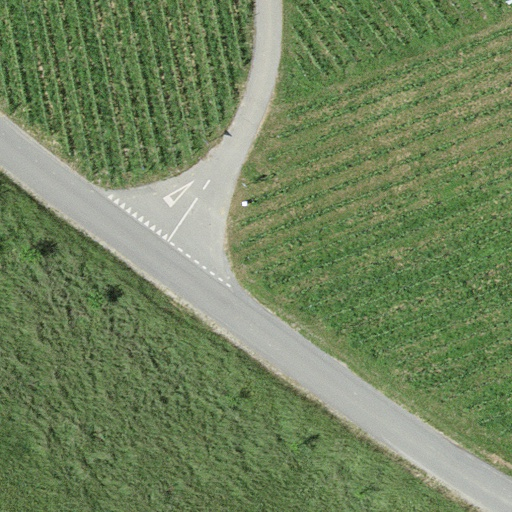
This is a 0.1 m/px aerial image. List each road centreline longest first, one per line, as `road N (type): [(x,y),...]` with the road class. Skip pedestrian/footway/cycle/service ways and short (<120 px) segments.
road 1 (unclassified): [(154,256),(511,506)]
road 2 (residential): [(275,0),(272,60),(247,136),(154,256)]
road 3 (unclassified): [(0,138),(154,256)]
